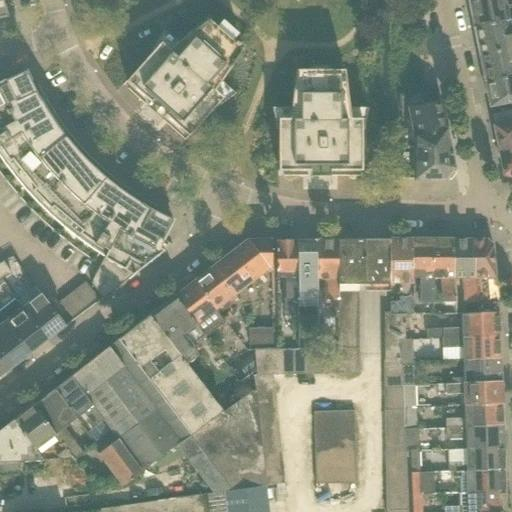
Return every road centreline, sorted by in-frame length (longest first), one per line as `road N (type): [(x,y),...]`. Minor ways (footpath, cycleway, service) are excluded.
road 1 (residential): [(0,398),(207,241),(225,193)]
road 2 (residential): [(225,193),(298,214),(484,214)]
road 3 (residential): [(225,193),(133,142),(59,34)]
road 4 (residential): [(484,214),(440,0)]
